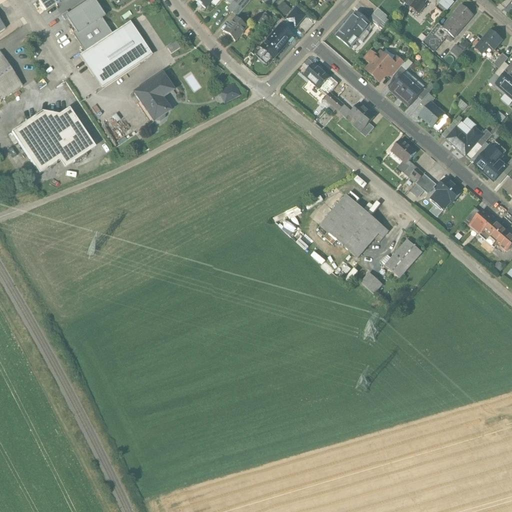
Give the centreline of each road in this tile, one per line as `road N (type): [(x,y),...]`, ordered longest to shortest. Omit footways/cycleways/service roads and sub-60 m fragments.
road 1 (tertiary): [(263,89),(511,299)]
road 2 (residential): [(312,40),(511,216)]
road 3 (tertiary): [(176,0),(209,44),(263,89)]
